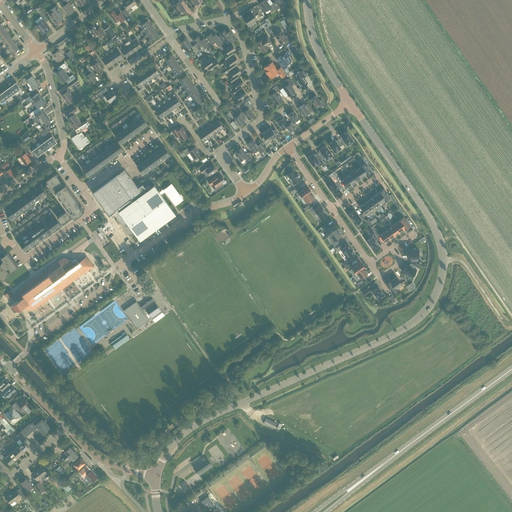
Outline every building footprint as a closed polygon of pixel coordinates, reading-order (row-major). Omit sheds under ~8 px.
[(63,0),(61,1),(64,5),(62,7),(68,15),(75,11),(71,5),(73,3),(70,0),(63,0)] [(129,14),(128,12),(131,10),(130,8),(136,3),(134,0),(126,0),(123,3),(127,9),(126,10),(125,9),(122,11),(126,17),(129,14)] [(175,0),(177,2),(173,6),(178,14),(185,10),(180,3),(183,1),(182,0),(175,0)] [(266,0),(263,0),(259,3),(265,11),(267,13),(270,11),(271,12),(277,9),(273,3),(270,5),(266,0)] [(277,3),(281,0),(274,0),(276,1),(273,3),(277,9),(280,7),(277,3)] [(62,13),(56,5),(50,10),(52,12),(49,14),(54,20),(53,21),(56,25),(63,19),(59,14),(62,13)] [(250,14),(244,18),(248,25),(256,19),(254,16),(258,14),(257,12),(254,7),(248,11),(250,14)] [(118,19),(120,22),(125,18),(121,12),(118,14),(114,9),(109,14),(115,22),(118,19)] [(43,19),(36,25),(43,34),(50,29),(45,22),(49,20),(44,14),(41,16),(43,19)] [(144,30),(152,25),(148,20),(141,25),(143,29),(140,31),(142,33),(145,31),(144,30)] [(269,21),(262,25),(265,29),(271,25),(269,21)] [(91,34),(94,37),(98,34),(101,37),(105,34),(100,27),(98,29),(94,24),(88,29),(91,34)] [(155,30),(152,25),(144,30),(145,31),(147,34),(144,36),(145,38),(148,36),(148,35),(155,30)] [(110,27),(105,31),(111,39),(116,36),(110,27)] [(5,29),(0,32),(0,36),(1,39),(8,34),(5,29)] [(152,40),(159,35),(155,30),(148,35),(148,36),(150,39),(147,41),(149,43),(150,42),(152,41),(152,40)] [(225,30),(220,33),(225,41),(228,38),(231,42),(236,38),(232,33),(230,30),(227,32),(225,30)] [(281,44),(283,42),(285,44),(291,40),(287,35),(285,36),(281,31),(275,36),(281,44)] [(215,38),(211,33),(206,36),(211,44),(215,41),(218,46),(221,50),(225,47),(222,43),(218,36),(215,38)] [(12,39),(8,34),(1,39),(5,44),(12,39)] [(73,40),(71,38),(72,37),(70,35),(58,44),(60,47),(65,44),(66,46),(73,40)] [(129,36),(127,38),(129,41),(131,44),(132,43),(137,50),(142,47),(136,38),(133,40),(134,42),(133,42),(129,36)] [(209,45),(205,39),(202,41),(198,36),(193,39),(198,47),(202,44),(204,48),(209,45)] [(269,48),(267,45),(271,42),(267,37),(263,40),(262,39),(257,43),(263,52),(269,48)] [(187,38),(181,42),(186,49),(192,45),(187,38)] [(15,43),(12,39),(5,44),(9,48),(15,43)] [(131,44),(129,41),(126,43),(124,44),(126,47),(127,46),(132,54),(137,50),(132,43),(131,44)] [(19,48),(15,43),(9,48),(12,53),(19,48)] [(227,53),(223,55),(226,60),(232,56),(234,54),(233,51),(236,49),(232,44),(224,49),(227,53)] [(127,46),(126,47),(123,49),(121,46),(119,47),(121,51),(122,50),(127,58),(132,54),(127,46)] [(55,52),(53,54),(58,61),(64,56),(57,48),(53,51),(55,52)] [(123,57),(118,49),(114,52),(112,49),(110,50),(112,53),(113,53),(118,60),(123,57)] [(287,66),(287,64),(292,61),(288,56),(291,54),(289,50),(285,53),(286,54),(281,57),(281,56),(276,59),(286,74),(290,72),(286,67),(287,66)] [(113,53),(112,53),(109,56),(107,53),(105,54),(107,57),(108,56),(113,64),(118,60),(113,53)] [(176,60),(173,55),(165,60),(168,64),(165,66),(166,68),(169,66),(169,65),(176,60)] [(229,71),(238,66),(235,63),(238,61),(235,55),(227,60),(230,64),(226,67),(229,71)] [(108,56),(107,57),(104,59),(102,56),(100,57),(102,61),(103,60),(108,68),(113,64),(108,56)] [(92,65),(91,66),(92,69),(94,68),(99,74),(103,71),(102,68),(104,67),(97,57),(95,58),(97,62),(92,65)] [(202,64),(206,69),(208,68),(211,71),(219,65),(216,60),(212,62),(210,58),(202,64)] [(169,65),(169,66),(172,69),(169,71),(170,73),(173,71),(172,70),(180,65),(176,60),(169,65)] [(279,72),(282,77),(286,74),(281,67),(277,69),(272,62),(265,67),(265,68),(267,71),(267,72),(269,75),(268,75),(270,78),(279,72)] [(60,73),(58,75),(63,82),(66,80),(68,83),(76,78),(73,74),(69,77),(63,69),(67,66),(64,63),(58,67),(60,70),(58,71),(60,73)] [(159,73),(154,65),(149,69),(154,77),(155,76),(158,74),(161,77),(162,76),(160,72),(159,73)] [(172,70),(173,71),(175,74),(172,76),(173,78),(177,76),(176,75),(183,70),(180,65),(172,70)] [(298,71),(294,74),(297,77),(295,78),(301,87),(307,83),(302,76),(306,73),(300,66),(296,69),(298,71)] [(238,79),(240,77),(238,74),(241,72),(237,67),(230,72),(233,75),(229,78),(232,83),(238,79)] [(95,77),(97,76),(92,69),(90,71),(89,69),(85,72),(84,74),(85,76),(91,83),(96,79),(95,77)] [(154,77),(149,69),(144,73),(149,80),(150,80),(153,77),(156,80),(157,79),(155,76),(154,77)] [(149,80),(144,73),(139,76),(144,84),(145,83),(148,81),(151,84),(152,83),(150,80),(149,80)] [(28,82),(27,83),(29,85),(36,80),(32,75),(30,76),(29,74),(22,79),(23,82),(26,80),(28,82)] [(183,85),(190,80),(187,75),(179,80),(182,84),(179,86),(181,88),(184,86),(183,85)] [(144,84),(139,76),(134,80),(139,87),(143,84),(146,87),(147,86),(145,83),(144,84)] [(79,81),(78,77),(67,85),(69,87),(70,87),(79,81)] [(288,84),(283,88),(289,96),(295,92),(291,85),(293,83),(289,77),(285,80),(288,84)] [(241,90),(243,88),(241,86),(244,83),(240,78),(233,83),(235,87),(232,89),(235,94),(241,90)] [(39,85),(36,80),(29,85),(30,87),(31,87),(33,89),(27,94),(29,96),(35,91),(34,89),(39,85)] [(186,90),(194,85),(190,80),(183,85),(184,86),(186,89),(183,91),(184,93),(187,91),(186,90)] [(20,88),(16,82),(11,86),(16,92),(17,94),(19,93),(17,91),(20,88)] [(190,95),(197,90),(194,85),(186,90),(187,91),(189,94),(186,96),(188,98),(191,96),(190,95)] [(274,101),(276,104),(283,100),(277,93),(280,91),(276,85),(271,89),(273,93),(271,95),(274,100),(274,101)] [(16,92),(11,86),(6,89),(11,95),(14,93),(16,95),(17,94),(16,92)] [(99,92),(91,97),(94,101),(100,97),(101,98),(103,97),(105,96),(105,95),(108,98),(106,99),(109,103),(110,102),(117,97),(112,91),(109,93),(105,87),(99,92)] [(69,88),(68,89),(67,88),(63,92),(65,95),(63,96),(68,104),(74,99),(69,92),(71,91),(69,88)] [(6,89),(2,93),(6,99),(11,95),(6,89)] [(234,101),(236,104),(237,106),(243,102),(241,99),(247,95),(243,89),(236,95),(238,98),(234,101)] [(190,95),(191,96),(193,99),(190,101),(190,102),(191,103),(194,101),(193,100),(201,95),(197,90),(190,95)] [(29,96),(25,99),(27,102),(29,100),(31,102),(25,106),(26,108),(32,104),(33,104),(34,103),(41,98),(39,96),(41,95),(38,92),(37,93),(35,91),(29,96)] [(181,104),(176,97),(177,96),(174,93),(173,94),(175,97),(172,99),(171,100),(176,108),(181,104)] [(193,100),(194,101),(196,104),(193,106),(195,108),(198,106),(197,105),(205,100),(201,95),(193,100)] [(319,104),(321,107),(325,104),(322,99),(319,101),(316,95),(310,99),(316,106),(319,104)] [(171,100),(172,99),(169,96),(168,98),(170,101),(167,103),(166,104),(171,111),(176,108),(171,100)] [(39,107),(30,113),(32,116),(40,109),(43,107),(41,105),(44,103),(45,102),(43,99),(42,100),(41,98),(34,103),(35,105),(36,104),(39,107)] [(246,101),(244,103),(247,109),(249,108),(251,107),(254,105),(253,104),(250,99),(246,101)] [(166,104),(167,103),(164,100),(163,101),(165,104),(162,106),(161,107),(166,115),(171,111),(166,104)] [(161,107),(162,106),(159,103),(158,105),(160,108),(156,111),(161,118),(166,115),(161,107)] [(310,113),(313,111),(308,103),(305,106),(304,104),(298,108),(304,116),(309,112),(310,113)] [(73,128),(80,123),(73,112),(77,109),(75,106),(68,111),(70,114),(69,115),(70,117),(68,118),(72,124),(71,125),(73,128)] [(247,109),(243,112),(248,119),(254,115),(249,108),(247,109)] [(40,109),(32,116),(33,118),(32,118),(34,121),(35,121),(36,123),(45,116),(44,114),(45,113),(43,110),(42,111),(40,109)] [(240,114),(234,118),(240,125),(245,121),(243,119),(246,117),(241,111),(239,113),(240,114)] [(292,122),(290,123),(294,129),(298,126),(295,121),(299,118),(294,111),(288,115),(292,122)] [(47,118),(45,116),(36,123),(37,125),(39,124),(41,126),(38,128),(40,131),(50,124),(48,122),(50,120),(48,117),(47,118)] [(137,119),(143,127),(147,124),(142,116),(137,119)] [(283,130),(287,127),(290,131),(294,129),(290,123),(288,125),(283,118),(277,122),(283,130)] [(133,122),(138,130),(143,127),(137,119),(133,122)] [(219,131),(223,128),(225,131),(227,130),(224,127),(218,120),(213,124),(219,131)] [(128,126),(134,133),(138,130),(133,122),(128,126)] [(86,123),(75,130),(77,133),(80,131),(80,130),(83,129),(84,130),(87,128),(86,126),(88,125),(86,123)] [(219,131),(213,124),(208,127),(213,135),(214,134),(218,132),(220,135),(222,134),(219,131)] [(124,129),(130,137),(134,133),(128,126),(124,129)] [(213,135),(208,127),(203,131),(208,138),(209,138),(213,135),(215,138),(217,137),(214,134),(213,135)] [(268,130),(266,131),(272,138),(274,137),(275,138),(280,135),(276,130),(273,131),(270,127),(267,129),(268,130)] [(176,137),(178,135),(182,140),(188,136),(185,132),(185,133),(181,128),(178,130),(176,128),(172,131),(176,137)] [(120,132),(125,140),(130,137),(124,129),(120,132)] [(208,138),(203,131),(198,134),(204,142),(208,139),(210,142),(211,141),(212,141),(209,138),(208,138)] [(269,140),(272,138),(266,131),(265,132),(265,131),(261,133),(264,138),(262,139),(266,145),(270,142),(269,140)] [(342,137),(340,139),(343,144),(346,142),(347,144),(353,140),(346,131),(343,134),(341,136),(342,137)] [(78,134),(71,138),(79,149),(89,142),(86,136),(85,137),(81,132),(78,134)] [(115,135),(121,143),(125,140),(120,132),(115,135)] [(57,142),(53,136),(49,139),(48,136),(47,137),(46,138),(48,140),(52,145),(57,142)] [(254,152),(257,150),(260,153),(265,150),(261,144),(258,146),(253,139),(247,143),(250,147),(249,147),(251,150),(252,150),(254,152)] [(52,145),(48,140),(43,143),(47,149),(52,145)] [(333,141),(329,143),(335,152),(340,148),(340,147),(342,145),(339,140),(336,141),(335,140),(333,141)] [(113,145),(118,153),(123,149),(117,142),(113,145)] [(47,149),(43,143),(41,145),(39,143),(38,143),(37,144),(42,152),(47,149)] [(37,144),(35,145),(36,146),(37,148),(33,150),(34,151),(32,152),(35,156),(37,155),(37,156),(42,152),(37,144)] [(108,148),(114,156),(118,153),(113,145),(108,148)] [(325,157),(326,159),(332,155),(325,145),(322,147),(322,148),(320,149),(321,151),(318,153),(323,159),(325,157)] [(159,150),(165,157),(169,154),(164,146),(159,150)] [(189,151),(190,153),(194,159),(196,161),(197,162),(199,160),(199,159),(197,157),(200,155),(195,147),(190,150),(189,151)] [(104,151),(110,159),(114,156),(108,148),(104,151)] [(241,161),(244,158),(246,162),(252,158),(250,155),(248,152),(245,154),(241,148),(239,149),(238,148),(236,149),(236,151),(235,152),(241,161)] [(155,153),(161,160),(165,157),(159,150),(155,153)] [(100,155),(105,162),(110,159),(104,151),(100,155)] [(20,156),(17,158),(22,165),(25,164),(31,160),(25,152),(20,156)] [(151,156),(156,164),(161,160),(155,153),(151,156)] [(311,155),(308,157),(314,165),(319,162),(321,165),(324,163),(321,158),(317,153),(315,155),(314,154),(312,155),(311,155)] [(95,158),(101,166),(105,162),(100,155),(95,158)] [(146,159),(152,167),(156,164),(151,156),(146,159)] [(91,161),(97,169),(101,166),(95,158),(91,161)] [(142,162),(147,170),(152,167),(146,159),(142,162)] [(363,164),(360,167),(366,175),(372,171),(366,162),(364,160),(361,162),(363,164)] [(87,164),(92,172),(97,169),(91,161),(87,164)] [(137,166),(143,173),(147,170),(142,162),(137,166)] [(82,168),(88,175),(92,172),(87,164),(82,168)] [(205,165),(200,169),(203,173),(207,177),(217,170),(213,164),(207,168),(205,165)] [(354,168),(360,176),(361,178),(366,175),(360,167),(356,170),(354,168)] [(349,171),(351,173),(356,182),(360,179),(361,178),(360,176),(354,168),(349,171)] [(140,240),(175,214),(154,185),(150,188),(148,185),(144,188),(142,185),(138,188),(124,169),(118,173),(117,172),(109,177),(110,179),(101,186),(107,194),(98,200),(108,213),(114,209),(117,212),(114,214),(122,224),(126,221),(140,240)] [(288,175),(286,177),(290,182),(294,188),(300,184),(298,181),(300,179),(298,176),(299,176),(297,173),(296,173),(294,171),(288,175)] [(64,185),(63,184),(60,180),(59,178),(56,174),(55,173),(46,180),(55,192),(56,191),(69,208),(57,217),(62,223),(71,216),(70,215),(71,214),(74,218),(83,211),(82,210),(79,206),(77,203),(78,202),(76,199),(75,198),(70,190),(65,184),(64,185)] [(352,185),(356,182),(351,173),(346,177),(352,185)] [(225,180),(221,175),(218,177),(216,175),(208,180),(211,185),(214,183),(216,186),(225,180)] [(352,185),(346,177),(341,180),(347,188),(352,185)] [(328,187),(335,197),(341,192),(339,189),(342,186),(338,181),(335,183),(328,187)] [(41,186),(37,189),(43,198),(42,196),(46,193),(41,186)] [(299,192),(303,198),(311,192),(307,186),(299,192)] [(37,189),(33,191),(39,201),(43,198),(37,189)] [(384,189),(378,193),(385,201),(390,197),(384,189)] [(33,191),(29,194),(34,202),(35,203),(36,203),(34,201),(38,199),(39,201),(33,191)] [(311,192),(303,198),(306,203),(315,197),(311,192)] [(384,202),(385,201),(378,193),(374,196),(381,207),(381,206),(380,204),(384,201),(384,202)] [(29,194),(25,197),(30,204),(32,206),(35,203),(34,202),(29,194)] [(381,207),(374,196),(369,200),(375,208),(376,210),(381,207)] [(25,197),(21,200),(26,207),(28,209),(32,206),(30,204),(25,197)] [(21,200),(17,203),(22,210),(24,212),(28,209),(26,207),(21,200)] [(369,200),(365,203),(372,213),(371,211),(375,208),(369,200)] [(17,203),(13,206),(19,213),(20,215),(24,212),(22,210),(17,203)] [(367,216),(372,213),(365,203),(360,206),(367,216)] [(309,209),(313,214),(316,212),(321,220),(327,215),(325,211),(323,209),(320,205),(317,207),(315,204),(309,209)] [(13,206),(9,208),(16,218),(20,215),(19,213),(13,206)] [(9,208),(5,211),(12,221),(16,218),(9,208)] [(355,210),(348,214),(355,224),(355,223),(357,226),(363,222),(362,221),(365,219),(362,214),(359,216),(355,210)] [(53,215),(49,218),(56,227),(60,224),(53,215)] [(398,221),(405,229),(410,226),(404,217),(398,221)] [(46,221),(52,230),(56,227),(49,218),(51,220),(47,223),(46,221)] [(46,221),(42,224),(48,233),(52,230),(46,221)] [(394,224),(400,233),(404,229),(404,230),(405,229),(398,221),(394,224)] [(42,224),(38,227),(39,228),(44,236),(48,233),(42,224)] [(329,236),(330,236),(338,230),(334,224),(325,230),(329,236)] [(394,224),(389,228),(395,236),(400,233),(394,224)] [(34,229),(41,239),(44,236),(39,228),(38,227),(39,229),(35,231),(34,229)] [(389,228),(385,231),(390,239),(395,236),(389,228)] [(34,229),(30,232),(37,241),(41,239),(34,229)] [(332,238),(329,240),(332,244),(336,241),(335,240),(341,235),(338,230),(330,236),(332,238)] [(386,243),(390,239),(385,231),(380,234),(386,243)] [(30,232),(26,235),(28,237),(33,244),(37,241),(30,232)] [(22,238),(24,240),(29,247),(33,244),(28,237),(26,235),(27,237),(24,240),(22,238)] [(373,237),(367,241),(374,251),(380,247),(373,237)] [(22,238),(18,241),(20,243),(25,250),(29,247),(24,240),(22,238)] [(341,249),(347,259),(355,254),(354,253),(354,252),(353,250),(352,250),(348,244),(343,247),(341,244),(336,248),(338,251),(341,249)] [(408,257),(408,258),(411,258),(411,261),(417,261),(417,258),(419,258),(419,250),(408,250),(408,256),(408,257)] [(11,271),(18,267),(7,252),(1,257),(11,271)] [(72,261),(67,260),(66,260),(64,257),(19,290),(21,292),(19,293),(18,300),(10,307),(14,313),(23,307),(30,308),(31,307),(33,309),(35,307),(36,308),(88,270),(88,271),(94,266),(86,256),(78,262),(75,259),(72,261)] [(352,268),(349,270),(353,276),(356,273),(360,271),(365,267),(361,262),(360,262),(352,268)] [(405,267),(403,272),(413,277),(416,269),(415,269),(416,266),(411,263),(409,266),(406,265),(406,266),(406,267),(405,267)] [(9,271),(0,265),(0,277),(4,280),(9,271)] [(356,273),(353,276),(357,281),(360,278),(368,273),(365,268),(365,267),(360,271),(356,273)] [(396,277),(392,280),(397,288),(402,285),(396,277)] [(391,280),(386,284),(392,292),(391,293),(393,295),(396,293),(394,291),(398,288),(397,288),(392,280),(391,280)] [(365,295),(370,291),(368,287),(362,291),(365,295)] [(385,296),(378,287),(372,291),(379,301),(385,296)] [(142,306),(143,308),(144,309),(145,308),(148,312),(146,314),(137,301),(123,311),(136,329),(150,319),(149,318),(151,316),(152,319),(162,312),(154,300),(150,303),(148,301),(142,306)] [(115,339),(111,342),(113,345),(123,337),(127,334),(125,332),(121,335),(115,339)] [(0,392),(1,393),(6,389),(5,388),(10,383),(6,379),(4,382),(1,379),(0,380),(0,389),(1,388),(3,390),(0,392)] [(7,390),(6,389),(1,393),(6,398),(16,390),(12,385),(7,390)] [(13,407),(5,413),(13,424),(21,417),(17,412),(16,411),(17,410),(19,408),(21,407),(26,413),(29,411),(32,408),(28,404),(28,403),(24,399),(19,404),(16,402),(13,405),(12,406),(13,407)] [(30,423),(20,431),(26,437),(34,430),(37,428),(44,436),(48,432),(46,431),(50,427),(47,424),(48,424),(45,420),(44,420),(42,418),(40,420),(38,417),(30,424),(30,423)] [(266,419),(264,423),(274,428),(276,424),(266,419)] [(18,433),(21,437),(20,439),(22,442),(19,445),(24,451),(24,452),(27,450),(26,449),(29,447),(24,441),(27,438),(26,437),(20,431),(18,433)] [(18,446),(15,449),(14,450),(20,456),(22,454),(22,453),(24,451),(24,452),(19,445),(17,442),(15,443),(18,446)] [(20,456),(14,450),(15,449),(12,446),(10,448),(13,451),(10,453),(9,454),(15,460),(19,456),(20,456)] [(67,454),(63,457),(65,459),(74,450),(70,446),(64,451),(67,454)] [(10,464),(15,460),(9,454),(10,453),(7,450),(5,452),(8,455),(5,458),(10,464)] [(78,455),(74,450),(65,459),(66,461),(69,458),(68,457),(69,456),(72,460),(78,455)] [(81,458),(74,465),(78,469),(85,463),(81,458)] [(207,458),(203,461),(194,468),(199,475),(212,466),(207,458)] [(80,472),(77,474),(81,478),(83,475),(84,477),(90,483),(97,476),(87,464),(79,471),(80,472)] [(42,466),(32,474),(37,480),(41,477),(42,480),(49,475),(45,469),(44,470),(42,466)] [(60,466),(56,469),(60,474),(64,471),(60,466)] [(60,477),(56,481),(61,487),(62,486),(66,483),(60,477)] [(23,487),(24,487),(27,491),(33,487),(26,479),(21,483),(23,487)] [(37,493),(39,491),(40,492),(41,494),(46,491),(39,482),(34,485),(35,486),(33,488),(37,493)] [(66,483),(62,486),(67,492),(71,488),(66,483)] [(21,496),(24,500),(27,498),(23,492),(20,494),(16,489),(6,497),(11,503),(21,496)] [(204,506),(202,507),(204,511),(210,511),(217,508),(209,496),(201,501),(204,506)]
